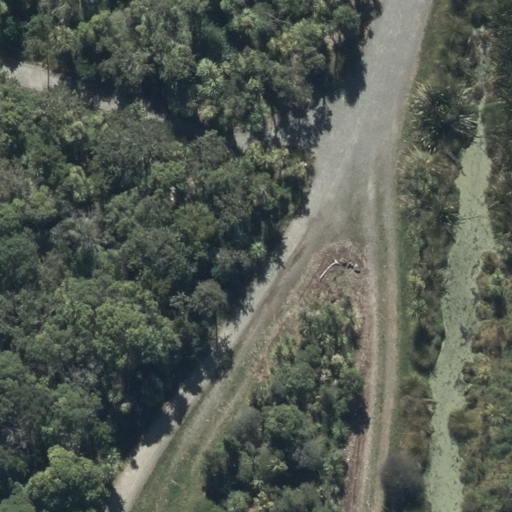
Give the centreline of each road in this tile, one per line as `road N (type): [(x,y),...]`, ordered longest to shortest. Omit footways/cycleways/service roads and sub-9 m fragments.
road 1 (track): [(387,73),(370,511)]
road 2 (track): [(166,511),(180,471),(386,136)]
